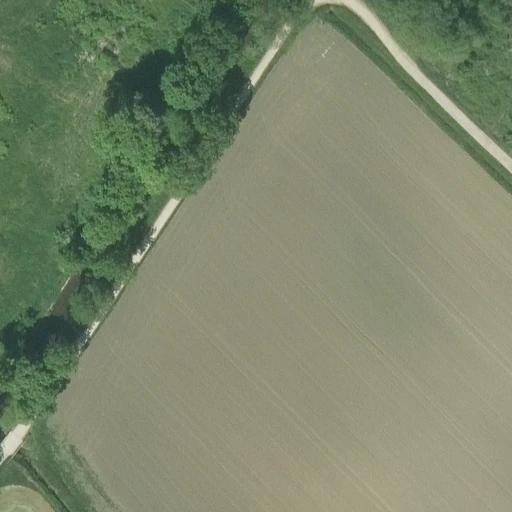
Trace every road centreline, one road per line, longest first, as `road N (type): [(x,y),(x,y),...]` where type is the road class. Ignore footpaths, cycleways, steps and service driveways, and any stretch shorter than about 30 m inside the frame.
road 1 (track): [(16,436),(308,0)]
road 2 (track): [(349,0),(511,168)]
